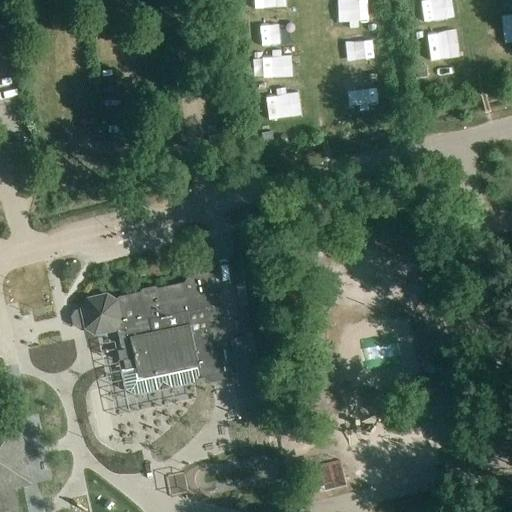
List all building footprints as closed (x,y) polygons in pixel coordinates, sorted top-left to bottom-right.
[(295,0),(296,18),(324,17),(323,0),(295,0)] [(492,3),(481,5),(484,30),(495,29),(492,3)] [(219,10),(220,43),(241,42),(240,10),(219,10)] [(417,23),(390,24),(391,51),(418,50),(417,23)] [(332,36),(298,38),(300,63),(333,61),(332,36)] [(227,54),(226,79),(238,79),(238,54),(227,54)] [(248,87),(229,89),(232,115),(252,113),(248,87)] [(271,132),(260,134),(262,142),(273,140),(271,132)] [(259,372),(239,273),(237,274),(232,274),(239,309),(237,310),(243,337),(229,340),(236,377),(254,373),(259,372)] [(75,311),(73,314),(73,325),(79,328),(85,328),(95,334),(114,330),(117,327),(126,369),(121,371),(125,390),(134,395),(157,391),(163,382),(171,388),(194,383),(199,374),(210,382),(232,377),(225,345),(226,345),(218,305),(219,305),(214,278),(208,274),(189,278),(185,284),(158,290),(155,288),(142,290),(140,294),(119,299),(117,302),(107,295),(88,300),(81,310),(75,311)] [(132,416),(134,402),(117,401),(116,414),(132,416)] [(22,486),(29,475),(19,428),(8,422),(0,423),(0,511),(19,511),(14,488),(22,486)]
